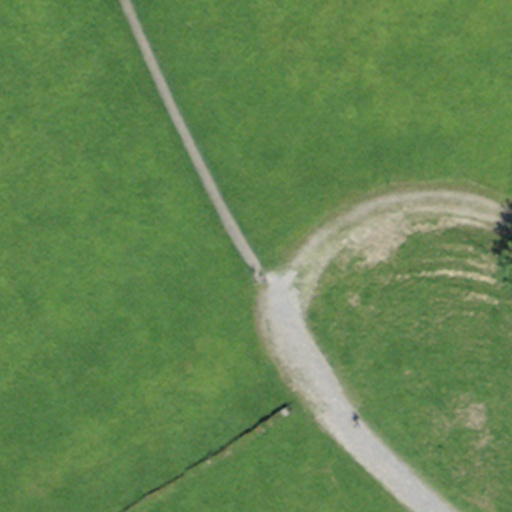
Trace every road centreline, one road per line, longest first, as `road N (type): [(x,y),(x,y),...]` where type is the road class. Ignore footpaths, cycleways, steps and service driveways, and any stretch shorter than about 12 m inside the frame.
road 1 (track): [(511,226),(472,210),(393,209),(323,243),(280,318)]
road 2 (track): [(280,318),(291,351),(339,420),(430,511)]
